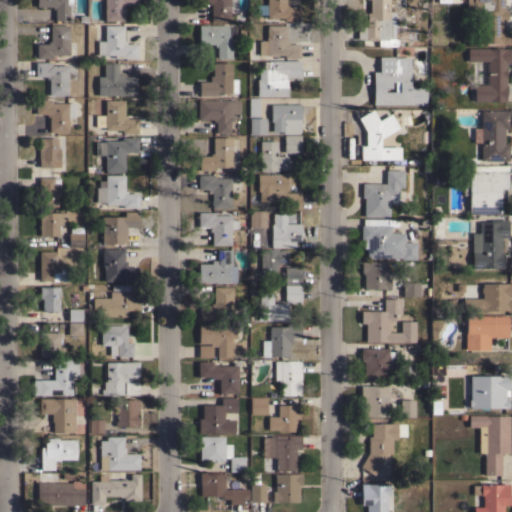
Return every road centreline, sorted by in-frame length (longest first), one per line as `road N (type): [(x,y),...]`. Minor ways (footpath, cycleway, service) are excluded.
road 1 (residential): [(328,0),(330,511)]
road 2 (residential): [(6,511),(4,0)]
road 3 (residential): [(167,0),(168,511)]
